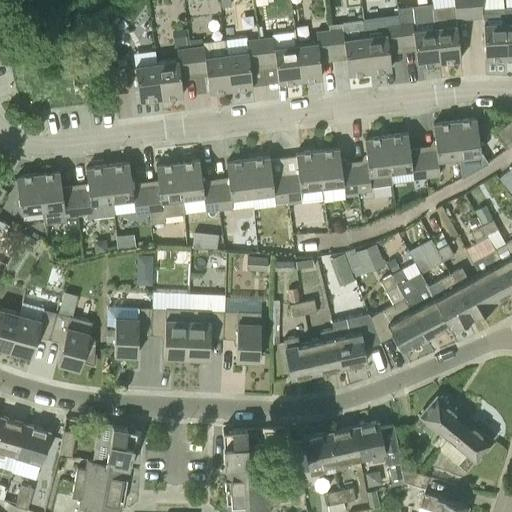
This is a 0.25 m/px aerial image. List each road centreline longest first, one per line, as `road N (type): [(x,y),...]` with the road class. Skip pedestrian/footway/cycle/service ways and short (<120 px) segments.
road 1 (residential): [(0,128),(43,145),(511,93)]
road 2 (residential): [(511,337),(321,405),(178,406)]
road 3 (residential): [(178,406),(90,402),(0,379)]
